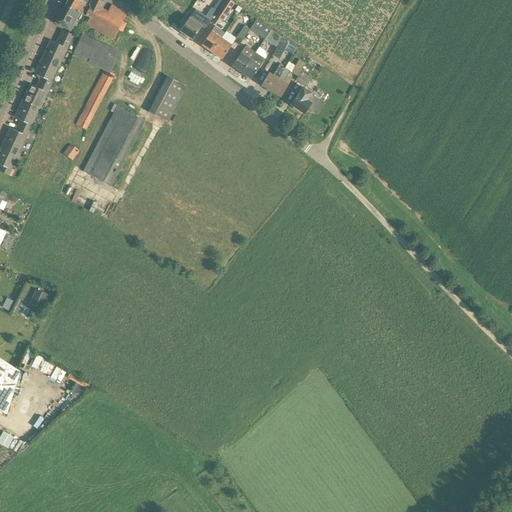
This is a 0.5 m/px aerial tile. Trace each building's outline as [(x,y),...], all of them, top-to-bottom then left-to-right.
[(104,2),(99,0),(68,0),(66,5),(82,14),(84,11),(87,13),(88,13),(92,15),(87,25),(114,40),(119,31),(122,32),(125,24),(100,10),(104,2)] [(222,21),(234,4),(229,0),(225,0),(215,16),(222,21)] [(70,30),(76,19),(79,20),(82,14),(66,5),(56,22),(70,30)] [(211,21),(203,15),(195,9),(181,31),(193,39),(201,26),(205,29),(211,21)] [(265,39),(271,30),(257,20),(250,30),(265,39)] [(202,45),(212,52),(222,38),(225,34),(215,26),(212,31),(202,45)] [(234,42),(239,46),(250,30),(244,26),(234,42)] [(63,30),(59,38),(77,46),(80,38),(63,30)] [(282,38),(271,30),(265,39),(264,40),(277,48),(282,38)] [(64,50),(73,54),(77,46),(59,38),(57,43),(51,41),(43,57),(58,64),(64,50)] [(222,59),(228,51),(232,45),(222,38),(212,52),(222,59)] [(280,59),(289,42),(282,38),(273,56),(280,59)] [(232,66),(242,73),(255,53),(246,46),(232,66)] [(265,60),(255,53),(242,73),(251,79),(265,60)] [(41,77),(39,82),(57,90),(60,85),(50,80),(58,64),(43,57),(35,74),(41,77)] [(299,60),(295,66),(291,73),(298,77),(305,64),(299,60)] [(271,91),(285,69),(279,65),(273,76),(269,73),(261,85),(271,91)] [(86,130),(115,75),(104,69),(76,125),(86,130)] [(290,72),(285,69),(271,91),(281,97),(288,85),(284,82),(290,72)] [(170,120),(187,83),(166,73),(149,111),(170,120)] [(301,73),(296,81),(306,87),(311,79),(301,73)] [(31,84),(23,101),(38,108),(44,94),(54,98),(57,90),(39,82),(37,87),(31,84)] [(316,114),(324,103),(311,94),(311,93),(303,88),(299,95),(298,94),(291,105),(304,114),(308,109),(316,114)] [(30,124),(38,108),(23,101),(15,118),(21,121),(19,126),(30,131),(32,125),(30,124)] [(83,171),(111,186),(145,121),(117,106),(83,171)] [(10,128),(3,145),(17,152),(25,135),(27,136),(30,131),(19,126),(16,131),(10,128)] [(62,154),(73,161),(80,151),(70,144),(62,154)] [(0,164),(0,165),(0,166),(0,171),(9,175),(13,166),(11,165),(17,152),(3,145),(0,150),(0,164)] [(0,204),(2,201),(6,203),(9,195),(0,190),(0,204)] [(29,304),(42,310),(48,295),(36,290),(29,304)] [(0,408),(7,413),(20,372),(0,358),(0,408)] [(0,443),(9,447),(14,436),(3,430),(0,436),(0,443)]
